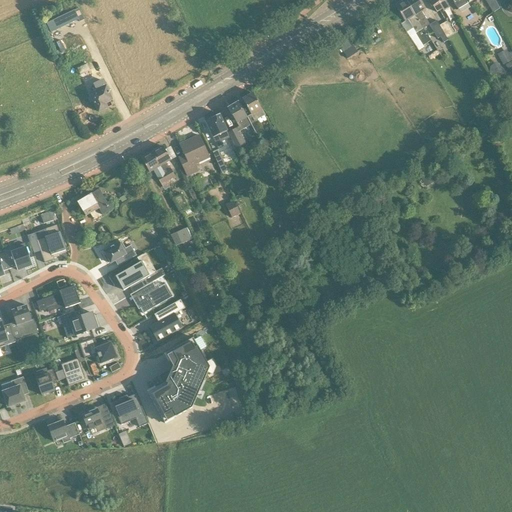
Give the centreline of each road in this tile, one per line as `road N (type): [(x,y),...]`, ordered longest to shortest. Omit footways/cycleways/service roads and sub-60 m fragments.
road 1 (secondary): [(0,198),(155,124),(358,0)]
road 2 (residential): [(0,424),(117,377),(129,358),(73,275),(59,273),(0,302)]
